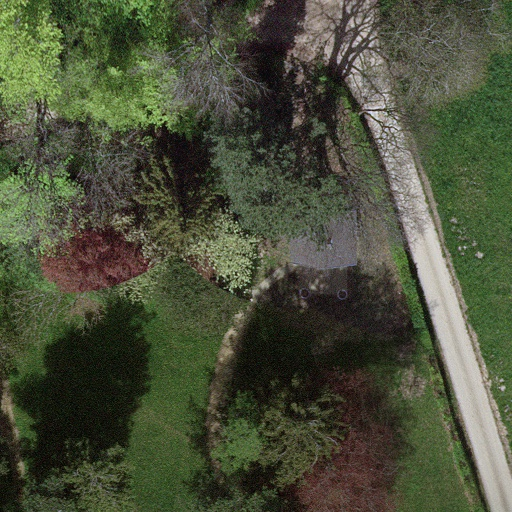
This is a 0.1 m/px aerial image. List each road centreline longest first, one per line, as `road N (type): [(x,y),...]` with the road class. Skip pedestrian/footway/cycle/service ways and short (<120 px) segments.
road 1 (track): [(350,0),(500,511)]
road 2 (track): [(285,0),(187,60),(102,97),(0,120)]
